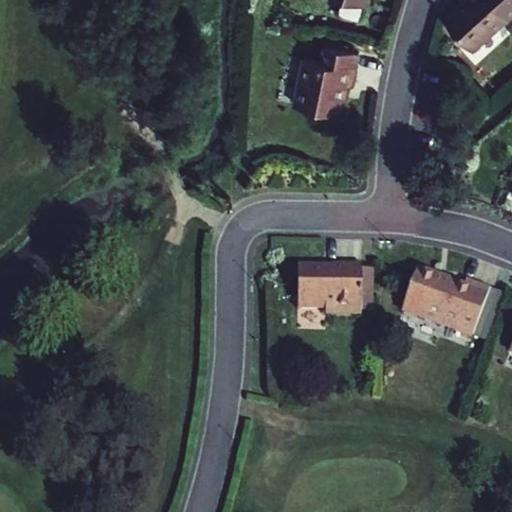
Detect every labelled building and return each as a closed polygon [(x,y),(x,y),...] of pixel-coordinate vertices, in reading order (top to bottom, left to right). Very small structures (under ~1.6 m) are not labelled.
[(477,43),(509,14),(496,0),(448,0),(443,5),(477,43)] [(511,11),(511,0),(496,0),(509,14),(511,11)] [(355,85),(362,53),(327,46),(323,64),(305,60),(295,107),(341,117),(348,84),(355,85)] [(336,268),(302,267),(302,310),(330,310),(329,315),(365,316),(365,266),(336,265),(336,268)] [(469,280),(468,284),(422,268),(407,311),(476,336),(492,289),(469,280)]
